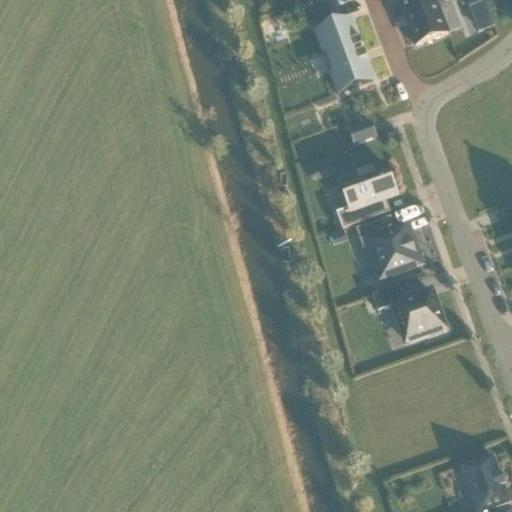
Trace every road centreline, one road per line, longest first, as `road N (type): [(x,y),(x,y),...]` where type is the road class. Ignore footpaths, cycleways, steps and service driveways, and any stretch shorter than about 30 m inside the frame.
road 1 (residential): [(428,106),(425,135),(505,359)]
road 2 (residential): [(374,0),(402,72),(428,106)]
